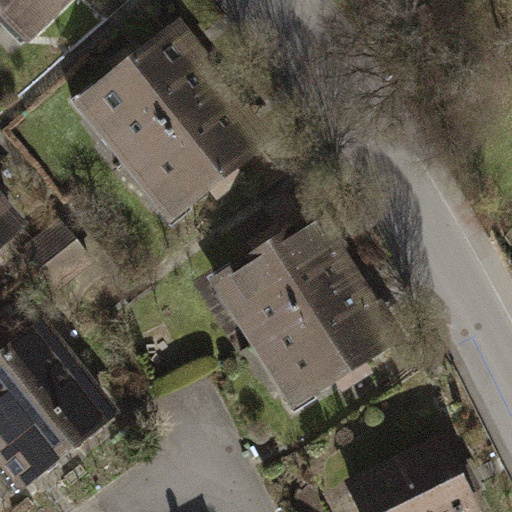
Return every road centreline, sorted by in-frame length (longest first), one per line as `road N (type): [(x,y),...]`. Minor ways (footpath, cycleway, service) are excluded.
road 1 (residential): [(271,0),(400,184),(511,384)]
road 2 (residential): [(183,394),(252,511)]
